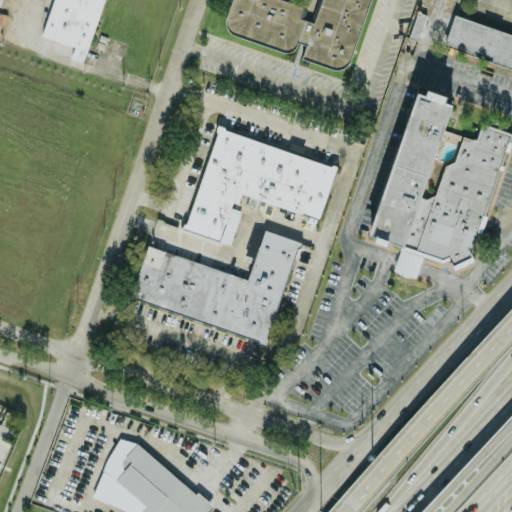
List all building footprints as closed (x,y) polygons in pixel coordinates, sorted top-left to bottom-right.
[(53,0),(43,37),(73,46),(70,57),(86,62),(103,0),(53,0)] [(348,71),(367,0),(230,0),(222,32),(293,51),(296,41),(305,43),(301,58),(348,71)] [(511,66),(511,32),(453,15),(443,47),(511,66)] [(418,92),(423,96),(426,89),(445,94),(445,101),(451,104),(444,129),(463,135),(475,139),(480,122),(497,127),(511,134),(482,217),(470,250),(474,260),(452,271),(451,270),(448,259),(442,264),(404,250),(363,240),(403,135),(418,92)] [(335,164),(215,129),(185,229),(221,240),(235,192),(319,217),(335,164)] [(129,300),(266,341),(297,240),(263,229),(248,278),(145,246),(129,300)] [(137,442),(117,465),(123,471),(115,480),(144,504),(136,511),(205,511),(211,506),(137,442)]
